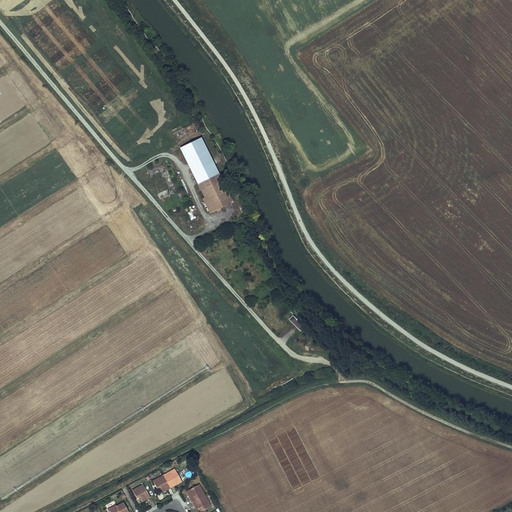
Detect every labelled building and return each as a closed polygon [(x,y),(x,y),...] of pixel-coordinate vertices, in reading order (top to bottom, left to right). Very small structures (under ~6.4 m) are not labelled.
[(201,138),(181,148),(199,184),(219,174),(201,138)] [(219,174),(199,184),(205,197),(203,198),(211,213),(234,202),(219,174)] [(293,316),(289,320),(300,332),(305,328),(293,316)] [(182,482),(175,469),(163,475),(171,488),(175,486),(182,482)] [(171,488),(163,475),(152,481),(157,489),(159,488),(160,487),(161,489),(163,492),(167,490),(171,488)] [(150,497),(143,484),(132,490),(136,498),(139,497),(140,496),(141,499),(143,501),(147,499),(150,497)] [(189,496),(192,502),(205,495),(199,484),(186,491),(189,496)] [(211,506),(205,495),(192,502),(196,510),(199,508),(201,507),(202,509),(203,511),(211,506)] [(128,511),(123,502),(116,506),(116,505),(108,510),(108,511),(128,511)]
